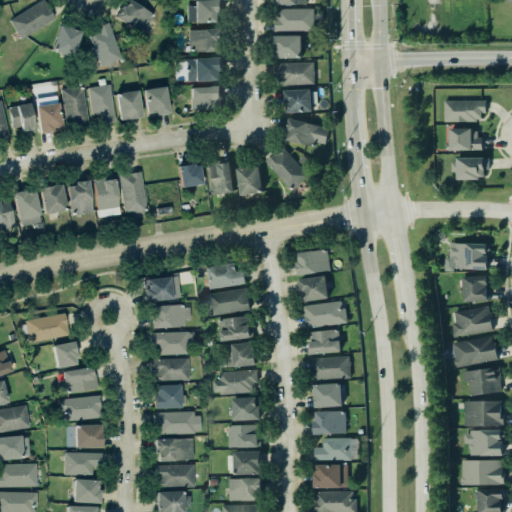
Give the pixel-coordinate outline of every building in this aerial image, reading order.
[(43,0),(54,17),(19,38),(8,19),(38,0),(43,0)] [(187,6),(187,22),(221,22),(221,0),(194,0),(194,5),(187,6)] [(125,7),(120,5),(114,19),(145,32),(153,12),(127,1),(125,7)] [(313,8),(273,8),(273,30),(313,30),(313,8)] [(98,66),(120,58),(107,21),(100,24),(96,32),(87,35),(98,66)] [(58,24),(79,31),(71,57),(50,50),(58,24)] [(188,29),(189,52),(222,51),(222,29),(188,29)] [(301,35),(301,58),(273,58),(273,36),(301,35)] [(184,58),(185,81),(221,80),(221,58),(184,58)] [(275,63),(276,85),(314,84),(313,62),(275,63)] [(87,124),(80,84),(59,88),(65,128),(87,124)] [(114,121),(110,84),(88,86),(91,114),(100,114),(101,122),(114,121)] [(141,90),(164,86),(168,113),(155,115),(154,112),(145,113),(141,90)] [(190,87),(191,110),(221,108),(220,86),(190,87)] [(117,121),(141,117),(137,88),(113,92),(117,121)] [(283,90),(284,103),(287,104),(287,112),(312,111),(310,89),(283,90)] [(444,101),(444,122),(484,121),(484,100),(444,101)] [(0,102),(8,138),(0,140),(0,102)] [(7,107),(28,102),(33,130),(28,131),(28,130),(20,131),(19,126),(11,127),(7,107)] [(38,132),(61,130),(59,103),(36,105),(38,132)] [(329,128),(289,119),(285,138),(324,147),(329,128)] [(450,150),(480,149),(480,128),(449,129),(450,150)] [(264,160),(274,151),(276,153),(283,147),(307,175),(290,190),(264,160)] [(456,179),(487,179),(487,157),(456,158),(456,179)] [(207,165),(212,195),(234,192),(229,162),(207,165)] [(179,186),(201,184),(199,163),(177,165),(179,186)] [(235,168),(258,165),(262,193),(239,196),(235,168)] [(118,174),(123,214),(146,211),(140,171),(118,174)] [(115,178),(93,180),(97,216),(118,214),(115,178)] [(75,185),(67,185),(70,214),(92,212),(88,179),(74,181),(75,185)] [(38,187),(60,183),(64,210),(42,214),(38,187)] [(10,192),(24,189),(25,192),(34,190),(39,215),(38,215),(40,222),(19,226),(18,219),(16,220),(10,192)] [(0,199),(0,228),(13,227),(9,198),(0,199)] [(488,270),(489,244),(449,243),(449,258),(444,258),(444,269),(488,270)] [(326,248),(329,270),(316,273),(297,276),(295,262),(298,262),(296,253),(326,248)] [(242,270),(244,282),(208,288),(204,266),(233,262),(234,271),(242,270)] [(142,279),(168,276),(171,298),(144,301),(142,279)] [(299,278),(301,301),(328,299),(325,276),(299,278)] [(462,277),(463,302),(488,301),(487,276),(462,277)] [(206,293),(210,315),(230,312),(235,310),(239,311),(248,309),(245,287),(206,293)] [(302,306),(306,328),(346,323),(342,300),(302,306)] [(153,314),(152,306),(181,302),(183,325),(169,326),(151,328),(150,314),(153,314)] [(493,331),(490,306),(452,311),(455,336),(493,331)] [(23,319),(63,312),(67,334),(28,341),(26,332),(21,333),(19,324),(24,323),(23,319)] [(220,341),(250,338),(250,336),(252,336),(249,314),(233,318),(217,319),(220,341)] [(310,341),(306,341),(308,354),(310,354),(310,355),(340,351),(337,328),(308,332),(310,341)] [(151,332),(151,354),(187,354),(187,341),(192,341),(192,331),(151,332)] [(451,343),(456,368),(498,359),(493,335),(451,343)] [(51,346),(55,368),(74,364),(73,359),(75,358),(72,341),(51,346)] [(255,365),(253,348),(250,348),(250,342),(232,344),(232,343),(224,344),(226,366),(233,365),(233,367),(255,365)] [(0,374),(11,370),(3,349),(0,350),(0,374)] [(308,358),(347,356),(349,377),(310,380),(308,358)] [(186,357),(187,379),(155,380),(155,371),(150,371),(150,358),(186,357)] [(60,372),(61,380),(55,381),(58,394),(95,388),(93,374),(90,374),(89,367),(60,372)] [(470,395),(501,393),(499,368),(462,370),(462,381),(469,381),(470,395)] [(218,372),(218,380),(212,380),(213,394),(257,393),(256,370),(218,372)] [(342,406),(341,383),(314,384),(315,407),(342,406)] [(152,395),(154,395),(154,385),(178,384),(179,407),(151,409),(151,406),(152,406),(152,395)] [(57,412),(60,412),(61,421),(99,417),(97,395),(55,399),(57,412)] [(254,397),(231,398),(232,421),(258,420),(258,406),(254,406),(254,397)] [(502,401),(465,400),(464,426),(502,426),(502,401)] [(0,408),(23,404),(27,425),(0,429),(0,408)] [(343,410),(344,432),(313,434),(312,421),(314,421),(314,411),(343,410)] [(200,433),(199,411),(154,412),(154,434),(200,433)] [(225,424),(256,423),(256,432),(258,432),(259,447),(225,448),(225,424)] [(72,425),(98,424),(100,446),(73,448),(72,425)] [(503,431),(464,431),(464,443),(469,443),(469,455),(503,456),(503,431)] [(28,435),(0,436),(0,458),(28,458),(28,435)] [(192,437),(155,438),(155,460),(192,460),(192,437)] [(350,438),(323,438),(323,447),(314,448),(314,461),(351,460),(350,438)] [(261,451),(233,451),(234,474),(261,474),(261,451)] [(63,474),(98,475),(98,452),(63,452),(63,474)] [(503,484),(503,459),(461,460),(461,485),(503,484)] [(34,462),(0,462),(0,485),(35,485),(34,462)] [(153,464),(154,478),(157,478),(158,486),(192,486),(191,463),(153,464)] [(313,465),(313,488),(340,488),(340,487),(346,487),(346,465),(313,465)] [(226,478),(260,478),(260,492),(256,492),(256,501),(226,501),(226,478)] [(99,480),(73,479),(72,502),(98,503),(99,480)] [(503,511),(503,489),(478,489),(478,511),(503,511)] [(0,511),(0,491),(35,491),(35,506),(31,506),(31,511),(0,511)] [(151,492),(152,502),(154,502),(154,511),(182,511),(182,506),(188,506),(188,495),(181,495),(181,491),(151,492)] [(313,511),(314,491),(352,491),(352,499),(355,499),(355,511),(313,511)] [(62,511),(63,500),(92,501),(92,503),(96,503),(97,506),(93,506),(93,511),(62,511)]
